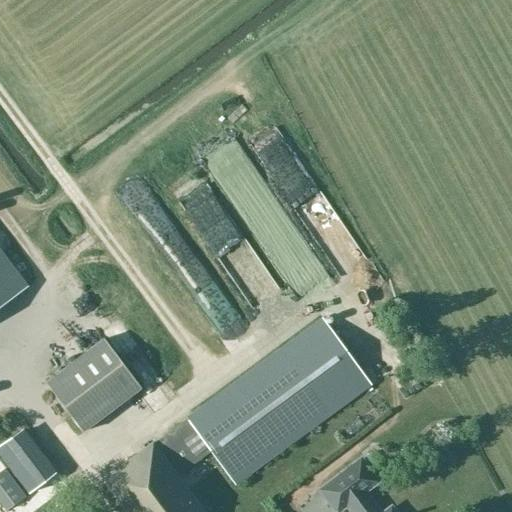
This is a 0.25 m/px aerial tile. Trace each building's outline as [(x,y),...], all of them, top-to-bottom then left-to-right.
[(0,307),(27,287),(0,251),(0,307)] [(203,511),(178,477),(211,453),(235,486),(371,386),(321,319),(186,419),(187,420),(154,444),(153,443),(103,483),(125,511),(203,511)] [(82,433),(141,389),(105,340),(46,383),(82,433)] [(22,430),(0,446),(0,456),(28,495),(56,475),(22,430)] [(384,511),(377,511),(363,492),(376,482),(359,460),(319,490),(335,511),(336,511),(345,505),(350,511),(384,511),(385,511),(384,511)]
